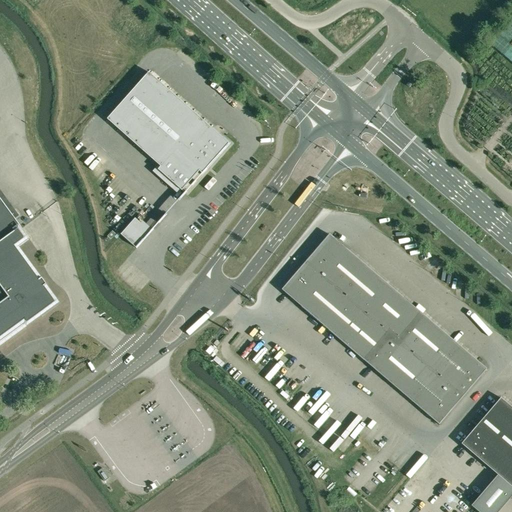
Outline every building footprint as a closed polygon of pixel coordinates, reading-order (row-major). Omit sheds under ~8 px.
[(161,167),(158,170),(182,191),(199,172),(202,174),(229,144),(149,73),(107,120),(161,167)] [(0,343),(40,315),(48,309),(49,309),(50,310),(51,310),(52,309),(53,309),(53,308),(53,307),(53,306),(53,305),(56,303),(15,247),(27,238),(29,240),(30,240),(0,198),(0,343)] [(282,290),(347,347),(402,393),(439,425),(487,370),(449,338),(395,291),(329,235),(282,290)] [(497,475),(511,457),(511,407),(501,398),(461,444),(497,475)] [(511,487),(511,457),(497,475),(511,487)] [(109,478),(102,469),(97,472),(104,482),(109,478)]
